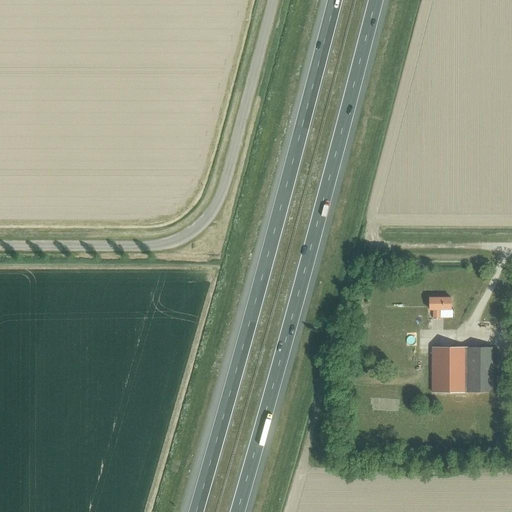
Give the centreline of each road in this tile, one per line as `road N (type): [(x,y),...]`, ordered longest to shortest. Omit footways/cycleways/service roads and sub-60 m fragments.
road 1 (motorway): [(333,0),(194,511)]
road 2 (motorway): [(236,511),(374,0)]
road 3 (unclassified): [(0,245),(151,246),(202,222),(223,187),(272,0)]
road 4 (track): [(373,225),(376,240),(390,246),(480,246)]
